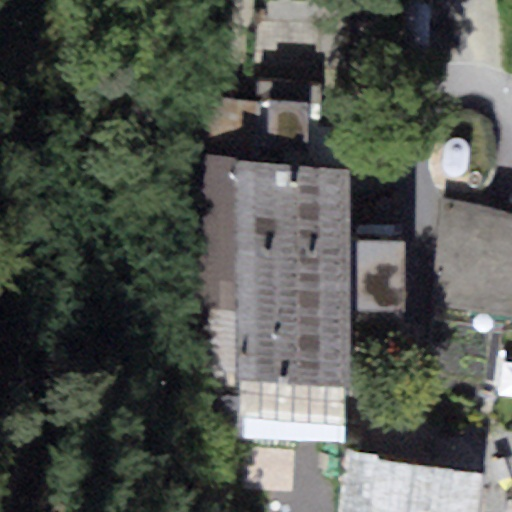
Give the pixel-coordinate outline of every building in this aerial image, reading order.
[(264,101),(196,95),(191,147),(259,153),(264,101)] [(267,163),(304,166),(312,104),(271,101),(267,163)] [(179,157),(179,193),(219,193),(219,157),(179,157)] [(267,163),(237,161),(236,194),(236,311),(236,382),(352,389),(353,169),(304,166),(267,163)] [(236,311),(236,194),(219,193),(179,193),(178,311),(236,311)] [(511,211),(444,198),(433,303),(511,316),(511,211)] [(474,511),(480,468),(345,452),(337,511),(474,511)]
